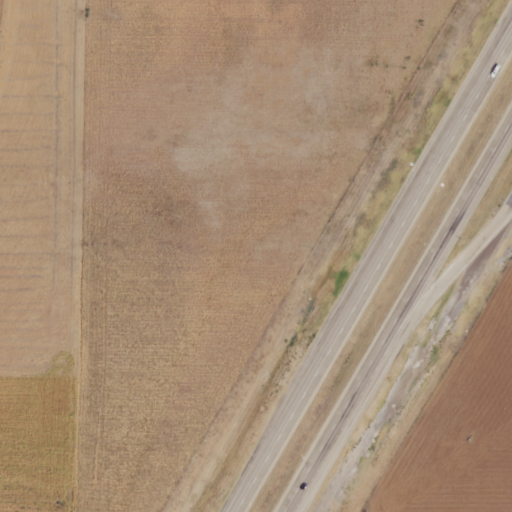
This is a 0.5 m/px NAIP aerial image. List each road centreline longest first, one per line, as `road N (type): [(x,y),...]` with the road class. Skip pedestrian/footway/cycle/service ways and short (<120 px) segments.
road 1 (motorway): [(511,34),(235,511)]
road 2 (motorway): [(284,511),(511,126)]
road 3 (motorway): [(348,402),(511,205)]
